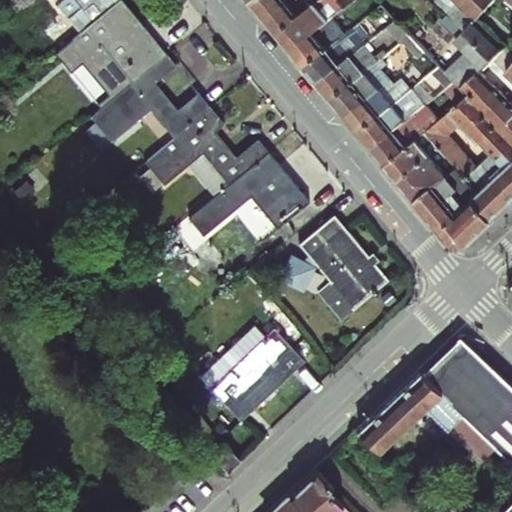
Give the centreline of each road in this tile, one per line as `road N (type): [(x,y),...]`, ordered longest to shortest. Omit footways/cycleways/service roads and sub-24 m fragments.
road 1 (tertiary): [(219,0),(463,290)]
road 2 (residential): [(463,290),(227,511)]
